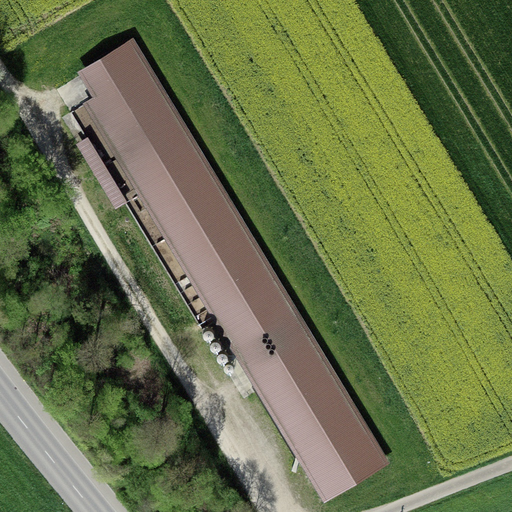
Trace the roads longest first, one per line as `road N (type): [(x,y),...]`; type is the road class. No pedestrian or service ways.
road 1 (track): [(260,511),(0,78)]
road 2 (tertiary): [(0,392),(95,511)]
road 3 (track): [(387,511),(511,463)]
